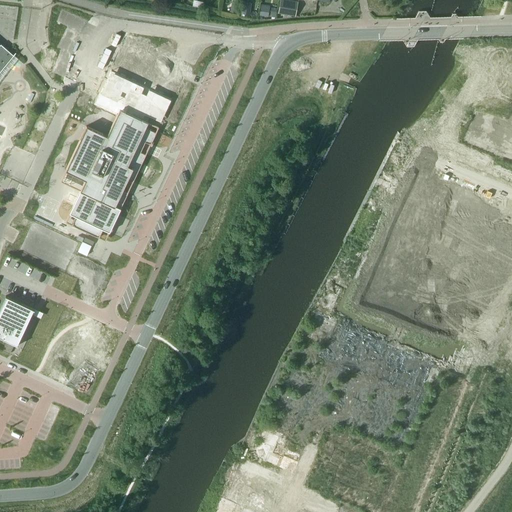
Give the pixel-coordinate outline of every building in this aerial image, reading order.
[(281,0),(279,13),(295,16),(297,3),(281,0)] [(230,11),(236,13),(238,3),(232,1),(230,11)] [(250,15),(252,3),(243,2),(242,14),(250,15)] [(268,17),(270,7),(261,6),(260,15),(268,17)] [(406,48),(414,47),(429,16),(425,10),(418,11),(403,40),(406,48)] [(438,40),(441,44),(445,41),(457,17),(456,13),(452,14),(438,40)] [(1,44),(0,44),(0,72),(1,70),(14,56),(1,44)] [(80,140),(65,170),(85,180),(80,190),(78,195),(70,213),(76,216),(72,225),(87,232),(91,234),(99,238),(99,237),(103,229),(110,232),(110,231),(118,215),(128,192),(123,189),(128,180),(133,182),(146,154),(141,151),(145,142),(151,144),(157,132),(146,127),(150,117),(161,122),(172,99),(111,71),(95,105),(104,109),(117,115),(107,135),(86,126),(80,140)] [(83,241),(78,252),(87,256),(92,246),(83,241)] [(14,344),(18,346),(35,309),(6,296),(0,307),(0,337),(7,341),(14,344)] [(10,354),(14,344),(7,341),(2,350),(10,354)] [(260,429),(249,456),(292,473),(297,460),(272,450),(277,436),(260,429)] [(284,511),(285,508),(263,500),(259,511),(214,495),(207,511),(284,511)]
